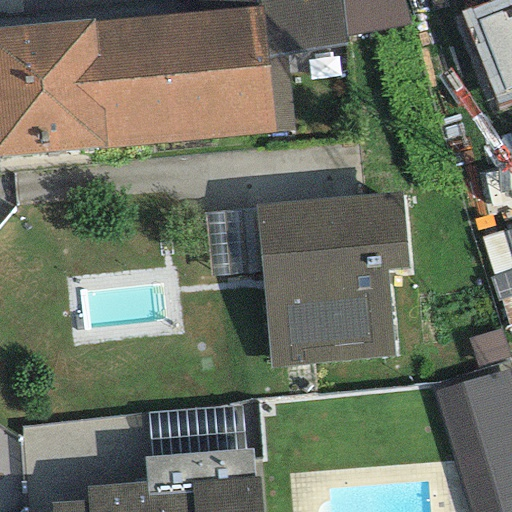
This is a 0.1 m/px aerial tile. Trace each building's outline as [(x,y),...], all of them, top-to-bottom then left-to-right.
[(255,0),(195,0),(196,13),(256,7),(256,0),(255,0)] [(339,0),(257,0),(256,0),(256,7),(261,6),(266,60),(347,46),(345,36),(339,0)] [(402,0),(339,0),(345,36),(408,24),(402,0)] [(93,19),(0,27),(0,158),(273,132),(266,60),(261,6),(256,7),(196,13),(93,23),(93,19)] [(511,6),(475,20),(503,91),(511,87),(511,6)] [(400,193),(254,206),(268,369),(392,358),(385,270),(406,268),(400,193)] [(499,329),(467,339),(476,367),(508,358),(499,329)] [(511,511),(511,379),(508,368),(433,391),(470,511),(511,511)] [(240,407),(146,413),(149,456),(243,450),(240,407)] [(143,483),(85,487),(86,501),(50,504),(50,511),(259,511),(258,477),(253,478),(251,449),(243,450),(149,456),(142,457),(143,483)]
